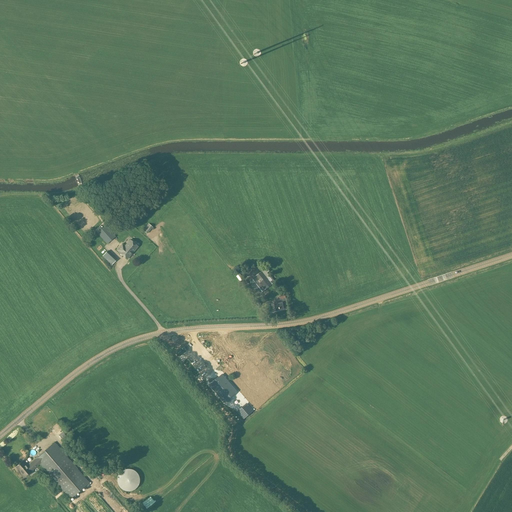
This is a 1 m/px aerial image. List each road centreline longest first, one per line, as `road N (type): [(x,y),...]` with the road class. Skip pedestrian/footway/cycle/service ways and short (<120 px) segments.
road 1 (tertiary): [(152,336),(313,323),(511,254)]
road 2 (unclassified): [(297,511),(228,458),(222,418),(152,336)]
road 3 (tertiary): [(0,429),(79,367),(152,336)]
